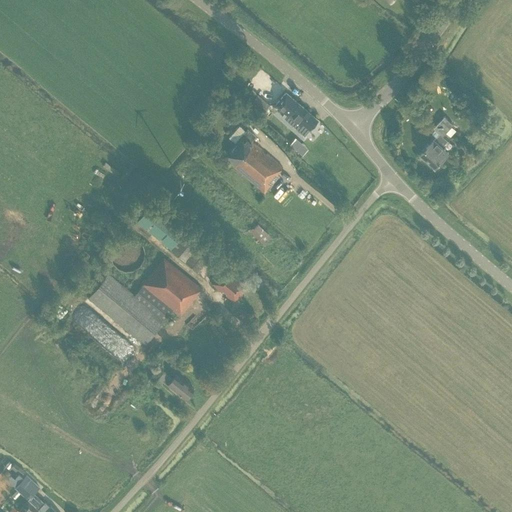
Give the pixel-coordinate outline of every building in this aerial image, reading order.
[(298,103),(285,92),(275,104),(284,112),(281,116),(304,135),(317,119),(298,102),(298,103)] [(270,104),(257,93),(250,102),(262,113),(270,104)] [(421,154),(435,167),(449,152),(442,146),(448,140),(443,136),(453,124),(444,116),(433,128),(440,133),(421,154)] [(276,173),(282,167),(252,140),(255,136),(247,128),(222,157),(264,193),(279,175),(276,173)] [(309,138),(306,141),(316,153),(320,150),(309,138)] [(290,205),(298,195),(293,191),(285,201),(290,205)] [(183,231),(149,203),(136,220),(170,248),(183,231)] [(265,238),(272,231),(261,220),(254,226),(265,238)] [(209,256),(182,235),(170,250),(197,271),(209,256)] [(144,259),(145,254),(144,250),(142,245),(139,241),(135,239),(130,237),(125,237),(120,239),(116,241),(113,245),(111,250),(110,254),(111,259),(113,264),(116,267),(120,270),(125,272),(130,272),(135,270),(139,267),(142,264),(144,259)] [(197,295),(196,294),(201,288),(164,257),(142,284),(134,294),(108,273),(88,297),(144,344),(164,320),(164,319),(172,309),(180,315),(197,295)] [(234,302),(247,286),(223,267),(211,283),(220,290),(221,289),(226,293),(225,294),(234,302)] [(172,378),(167,374),(158,367),(149,378),(159,385),(162,380),(185,398),(193,388),(175,374),(172,378)] [(36,490),(23,478),(15,487),(28,499),(36,490)] [(42,511),(38,508),(27,499),(18,510),(20,511),(42,511)] [(16,511),(14,510),(18,506),(12,502),(6,510),(8,511),(16,511)] [(42,511),(56,511),(50,506),(49,506),(44,502),(38,508),(42,511)]
